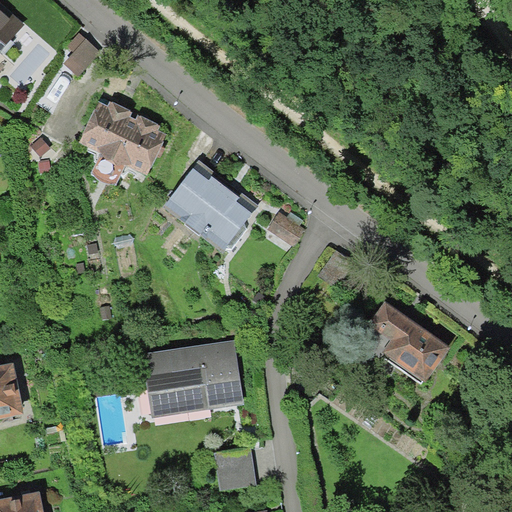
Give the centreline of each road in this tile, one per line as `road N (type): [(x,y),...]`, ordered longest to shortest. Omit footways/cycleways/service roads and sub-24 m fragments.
road 1 (track): [(154,0),(511,285)]
road 2 (residential): [(336,209),(86,0)]
road 3 (residential): [(336,209),(276,320),(273,380),(294,511)]
road 4 (residential): [(511,333),(336,209)]
